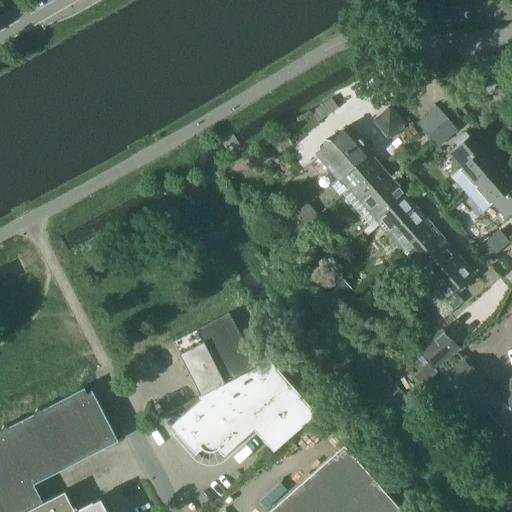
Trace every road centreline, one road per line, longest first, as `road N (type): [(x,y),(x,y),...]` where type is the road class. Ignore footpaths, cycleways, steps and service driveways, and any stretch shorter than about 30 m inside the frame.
road 1 (unclassified): [(175,511),(102,370)]
road 2 (residential): [(343,41),(468,40)]
